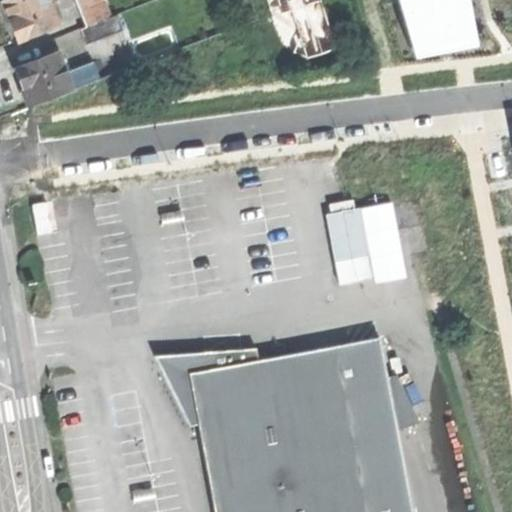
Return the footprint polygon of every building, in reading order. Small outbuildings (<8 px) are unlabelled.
[(45,0),(0,0),(0,2),(7,21),(15,41),(55,25),(52,18),(47,4),(45,0)] [(88,0),(72,0),(78,13),(92,7),(88,0)] [(100,0),(88,0),(92,7),(78,13),(83,27),(102,19),(107,17),(100,0)] [(396,0),(406,55),(474,43),(465,0),(396,0)] [(58,16),(53,2),(47,4),(52,18),(58,16)] [(107,34),(102,19),(83,27),(78,29),(81,37),(100,30),(103,36),(107,34)] [(116,70),(103,36),(100,30),(81,37),(97,78),(116,70)] [(21,86),(29,105),(69,89),(62,72),(57,59),(54,52),(14,69),(21,86)] [(64,56),(57,59),(62,72),(69,69),(64,56)] [(34,231),(68,225),(60,185),(26,192),(34,231)] [(326,206),(328,216),(351,211),(349,201),(326,206)] [(169,208),(172,220),(191,216),(188,204),(169,208)] [(326,217),(336,262),(365,256),(355,211),(351,211),(328,216),(326,217)] [(198,424),(214,511),(410,511),(396,430),(386,377),(379,338),(257,360),(188,373),(198,424)] [(190,426),(198,424),(188,373),(257,360),(255,347),(153,354),(190,426)] [(396,375),(386,377),(396,430),(420,423),(396,375)] [(125,492),(128,505),(148,500),(144,487),(125,492)]
